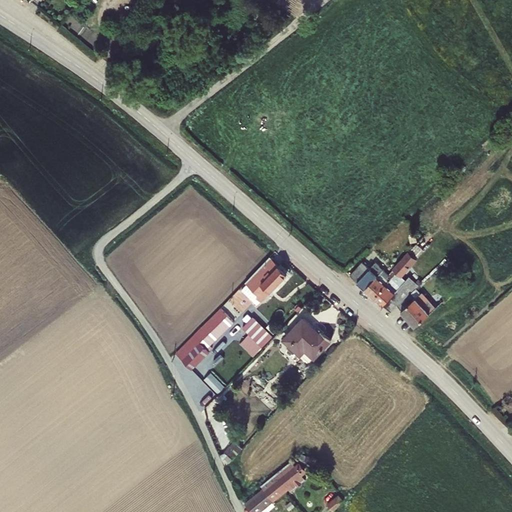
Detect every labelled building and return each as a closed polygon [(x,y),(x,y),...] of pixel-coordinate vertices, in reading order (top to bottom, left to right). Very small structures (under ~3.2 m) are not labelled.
[(391,270),(396,276),(428,245),(421,239),(391,270)] [(264,262),(240,287),(242,289),(237,295),(252,309),(256,305),(281,279),(266,264),(264,262)] [(348,278),(371,301),(396,276),(391,270),(384,277),(372,263),(365,269),(361,265),(348,278)] [(396,276),(371,301),(382,311),(383,310),(388,315),(393,310),(412,293),(422,284),(417,278),(411,284),(405,277),(401,281),(396,276)] [(412,293),(393,310),(411,329),(438,305),(435,301),(427,309),(412,293)] [(208,348),(236,321),(223,307),(177,350),(192,367),(210,350),(208,348)] [(276,345),(292,359),(297,353),(306,361),(325,341),(314,331),(311,335),(297,322),(276,345)] [(209,352),(196,363),(202,369),(214,358),(209,352)] [(236,360),(244,367),(249,361),(242,354),(236,360)] [(224,454),(232,461),(242,449),(234,443),(224,454)] [(282,468),(262,484),(265,488),(275,499),(289,487),(292,491),(299,485),(300,487),(304,483),(303,482),(307,478),(304,474),(304,465),(296,464),(292,460),(288,463),(282,468)] [(254,511),(259,511),(275,499),(265,488),(247,504),(254,511)] [(335,510),(343,501),(338,495),(329,505),(335,510)] [(275,499),(259,511),(268,511),(278,503),(275,499)]
